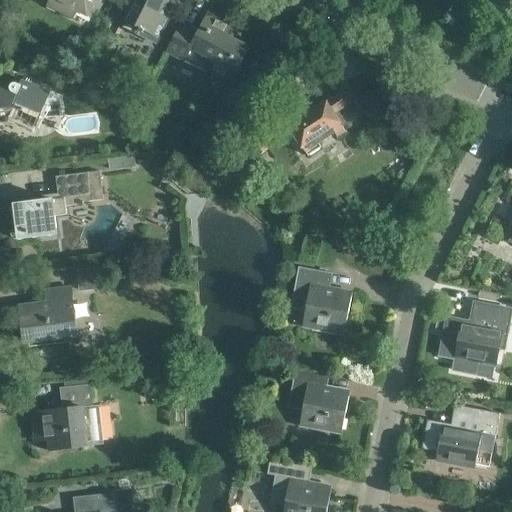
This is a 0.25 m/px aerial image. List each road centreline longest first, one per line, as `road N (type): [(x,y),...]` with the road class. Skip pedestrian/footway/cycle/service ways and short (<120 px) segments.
road 1 (residential): [(373,511),(421,277),(511,108)]
road 2 (residential): [(511,106),(299,0)]
